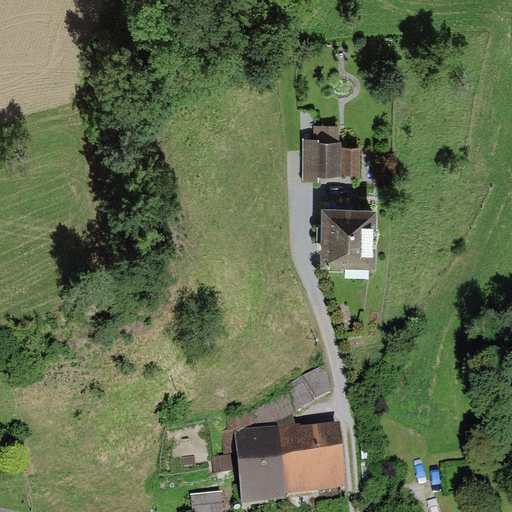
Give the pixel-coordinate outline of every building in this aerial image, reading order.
[(331,170),(332,140),(303,138),(301,168),(331,170)] [(340,141),(340,170),(357,169),(356,141),(340,141)] [(369,200),(322,198),(319,254),(366,256),(369,200)] [(282,391),(211,421),(222,448),(210,451),(207,465),(219,471),(229,461),(225,448),(236,443),(241,502),(286,495),(344,487),(338,424),(262,436),(261,419),(291,410),(327,381),(317,362),(282,391)] [(222,511),(221,491),(186,493),(187,511),(222,511)]
